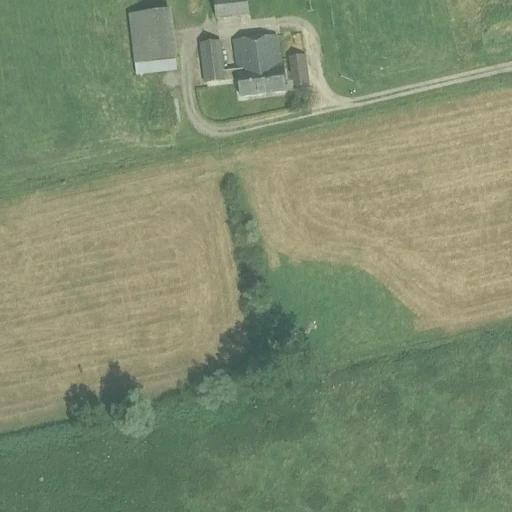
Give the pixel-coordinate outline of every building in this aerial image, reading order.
[(246,0),(214,0),(217,18),(248,15),(246,0)] [(128,14),(134,64),(159,61),(175,59),(177,59),(171,10),(128,14)] [(255,94),(284,90),(282,74),(276,37),(255,39),(234,41),(237,69),(238,79),(240,96),(255,94)] [(204,83),(238,79),(237,69),(226,71),(221,41),(200,44),(204,83)] [(282,74),(284,90),(284,91),(310,88),(305,55),(289,56),(291,73),(282,74)] [(136,76),(160,73),(159,61),(134,64),(136,76)]
